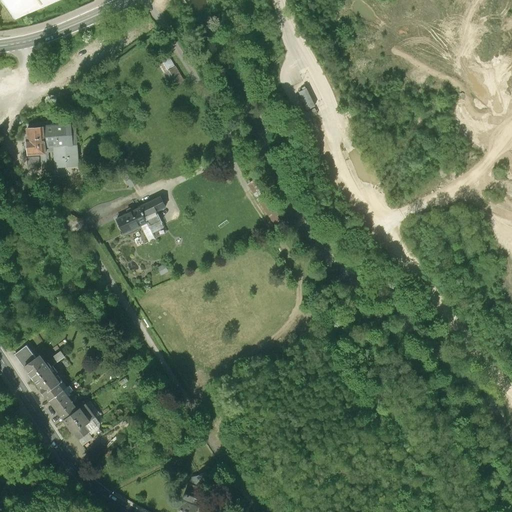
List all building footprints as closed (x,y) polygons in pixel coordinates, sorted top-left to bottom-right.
[(0,0),(15,20),(60,0),(0,0)] [(185,81),(170,56),(158,63),(164,72),(163,73),(172,89),(185,81)] [(305,109),(313,105),(303,86),(295,90),(305,109)] [(315,106),(305,111),(307,117),(318,112),(315,106)] [(43,127),(26,128),(27,155),(41,154),(41,161),(48,161),(48,152),(54,152),(55,167),(77,166),(74,123),(43,125),(43,127)] [(120,173),(129,188),(138,183),(128,168),(120,173)] [(282,222),(252,178),(246,181),(276,226),(282,222)] [(156,213),(166,208),(160,196),(136,208),(137,210),(116,221),(123,235),(145,224),(148,229),(161,223),(156,213)] [(15,355),(24,366),(36,358),(27,346),(15,355)] [(60,351),(45,362),(50,368),(53,366),(65,357),(60,351)] [(36,358),(24,366),(34,380),(50,368),(45,362),(40,354),(36,358)] [(53,366),(50,368),(34,380),(49,401),(64,390),(67,388),(62,382),(63,381),(58,375),(56,376),(55,374),(58,372),(53,366)] [(67,388),(64,390),(49,401),(64,420),(73,412),(78,409),(83,405),(69,386),(67,388)] [(78,409),(73,412),(64,420),(79,440),(89,432),(84,426),(92,419),(96,417),(85,403),(83,405),(78,409)] [(97,425),(92,419),(84,426),(89,432),(97,425)] [(93,438),(89,432),(79,440),(83,445),(93,438)] [(181,499),(176,511),(195,511),(198,506),(195,505),(197,499),(195,498),(195,497),(185,493),(182,500),(181,499)]
